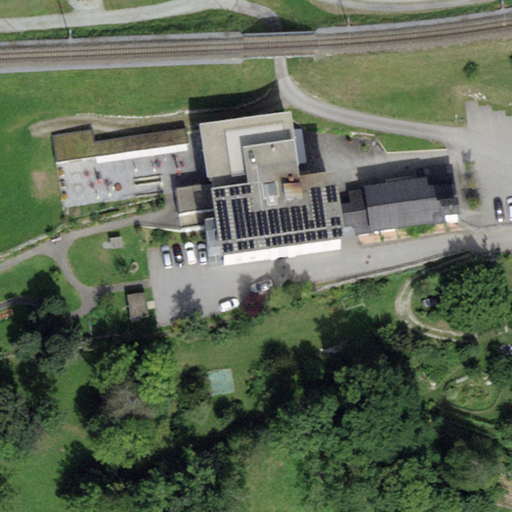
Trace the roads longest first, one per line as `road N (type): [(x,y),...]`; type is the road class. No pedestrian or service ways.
road 1 (track): [(233,0),(277,27),(283,79),(296,97),(460,138)]
road 2 (track): [(212,0),(0,28)]
